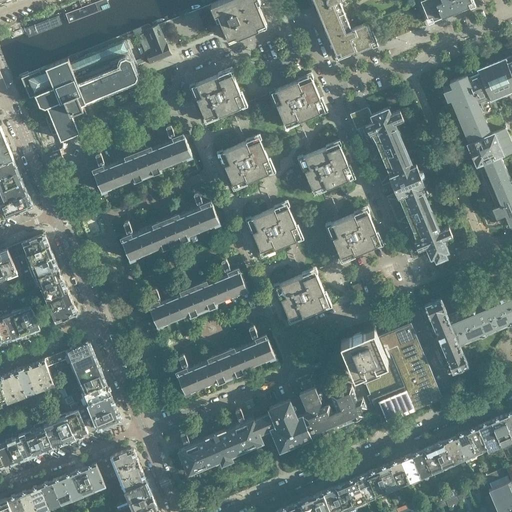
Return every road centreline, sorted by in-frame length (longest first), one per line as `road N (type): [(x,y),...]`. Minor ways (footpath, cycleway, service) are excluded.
road 1 (residential): [(333,89),(411,281),(283,338)]
road 2 (residential): [(226,511),(511,393)]
road 3 (residential): [(283,338),(184,116),(169,106)]
road 4 (residential): [(169,106),(181,68),(302,16),(333,89)]
road 5 (residential): [(141,429),(287,374),(292,357),(283,338)]
road 6 (residential): [(45,193),(70,182),(91,143),(169,106)]
road 7 (residential): [(141,429),(0,484)]
